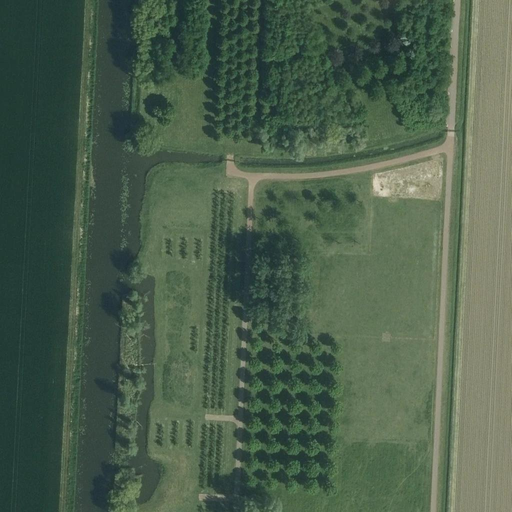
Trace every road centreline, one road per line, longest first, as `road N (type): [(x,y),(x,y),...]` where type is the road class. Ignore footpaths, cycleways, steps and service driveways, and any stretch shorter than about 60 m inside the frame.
road 1 (track): [(452,511),(477,0)]
road 2 (track): [(449,147),(433,511)]
road 3 (track): [(251,176),(235,511)]
road 4 (track): [(449,147),(309,176),(230,172),(230,155)]
